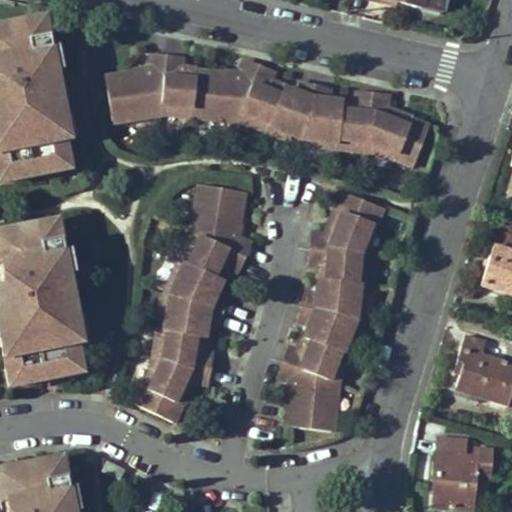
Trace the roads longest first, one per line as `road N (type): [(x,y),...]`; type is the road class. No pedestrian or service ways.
road 1 (residential): [(493,71),(373,494),(379,511)]
road 2 (residential): [(173,0),(493,71)]
